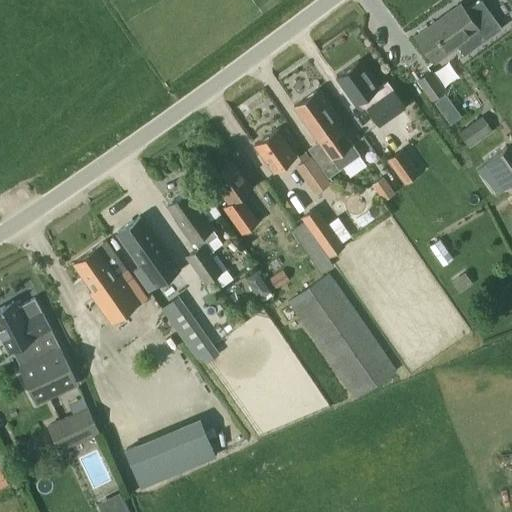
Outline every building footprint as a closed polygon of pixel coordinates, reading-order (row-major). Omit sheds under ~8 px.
[(424,48),(434,62),(457,45),(464,54),(485,39),(486,40),(502,28),(481,0),(479,0),(465,11),(460,5),(443,16),(445,18),(420,36),(427,46),(424,48)] [(377,88),(358,61),(335,77),(355,105),(360,102),(378,127),(405,107),(386,81),(377,88)] [(446,90),(431,69),(417,80),(432,100),(446,90)] [(354,145),(315,92),(293,108),(325,151),(314,159),(329,180),(361,156),(353,145),(354,145)] [(493,131),(482,116),(458,133),(469,148),(493,131)] [(295,157),(276,130),(254,145),(274,173),(295,157)] [(437,181),(452,174),(439,144),(423,151),(437,181)] [(511,185),(511,152),(508,147),(477,169),(497,197),(511,185)] [(420,172),(402,148),(387,159),(404,183),(420,172)] [(298,157),(303,163),(310,158),(305,152),(298,157)] [(298,169),(314,193),(327,184),(311,160),(298,169)] [(259,221),(241,196),(251,189),(232,161),(210,176),(230,204),(223,209),(241,234),(259,221)] [(459,176),(446,186),(465,210),(478,200),(459,176)] [(383,178),(373,185),(384,202),(394,195),(383,178)] [(217,237),(201,215),(186,193),(167,206),(197,248),(185,256),(205,284),(223,271),(211,253),(214,251),(209,243),(217,237)] [(282,193),(277,197),(290,217),(295,213),(282,193)] [(317,212),(304,221),(328,257),(342,248),(317,212)] [(178,272),(163,251),(139,217),(117,232),(140,266),(134,271),(149,292),(178,272)] [(304,221),(292,229),(321,273),(334,265),(328,257),(304,221)] [(439,239),(429,246),(442,265),(453,258),(439,239)] [(106,240),(73,263),(92,291),(89,294),(110,324),(148,298),(127,269),(106,240)] [(255,271),(245,278),(256,294),(266,288),(255,271)] [(282,271),(270,279),(276,288),(288,280),(282,271)] [(396,370),(329,272),(287,301),(355,398),(396,370)] [(465,273),(452,282),(460,294),(473,284),(465,273)] [(75,383),(51,330),(35,297),(16,307),(13,302),(0,308),(0,333),(10,351),(23,344),(30,360),(20,366),(37,402),(75,383)] [(201,309),(220,338),(235,329),(216,300),(201,309)] [(169,318),(178,331),(185,326),(194,320),(184,307),(169,318)] [(185,326),(178,331),(196,357),(200,355),(204,352),(185,326)] [(88,406),(47,425),(60,452),(100,433),(88,406)] [(198,418),(125,449),(142,488),(215,457),(198,418)] [(19,456),(14,470),(22,472),(27,459),(19,456)] [(0,488),(9,484),(0,466),(0,488)] [(128,511),(120,494),(98,505),(101,511),(128,511)]
